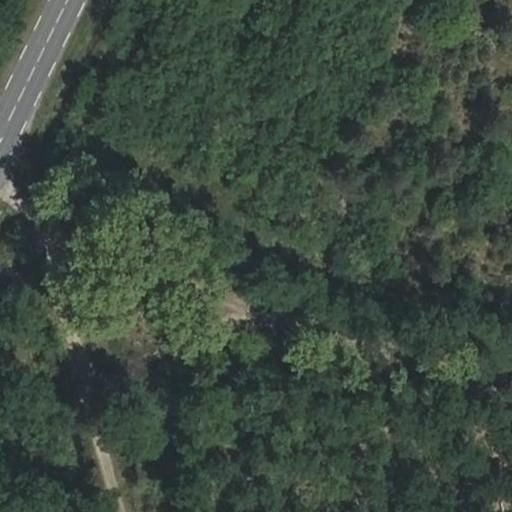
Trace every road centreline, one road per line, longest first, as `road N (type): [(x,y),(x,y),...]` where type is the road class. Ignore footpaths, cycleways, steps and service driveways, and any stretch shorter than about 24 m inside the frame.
road 1 (track): [(0,187),(93,277),(373,340),(511,388)]
road 2 (track): [(122,511),(95,424),(119,376),(270,317)]
road 3 (primary): [(65,0),(0,133)]
